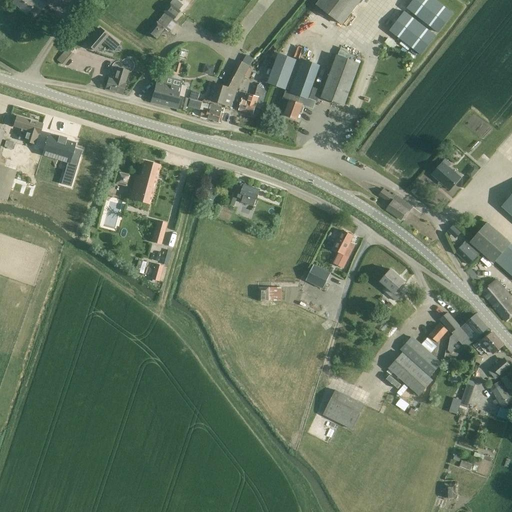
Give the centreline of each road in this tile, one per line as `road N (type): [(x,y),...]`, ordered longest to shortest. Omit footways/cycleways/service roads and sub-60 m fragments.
road 1 (unclassified): [(468,295),(390,224),(303,175),(0,78)]
road 2 (residential): [(0,97),(286,186),(468,295)]
